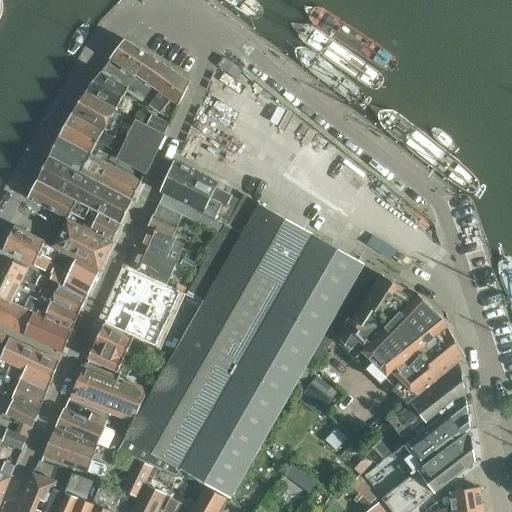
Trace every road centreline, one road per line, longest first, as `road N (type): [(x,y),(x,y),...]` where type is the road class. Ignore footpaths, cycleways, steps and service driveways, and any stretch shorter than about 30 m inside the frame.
road 1 (residential): [(221,34),(439,200),(484,342),(502,511)]
road 2 (residential): [(12,511),(69,365),(221,34)]
road 3 (residential): [(0,234),(114,33),(142,0)]
